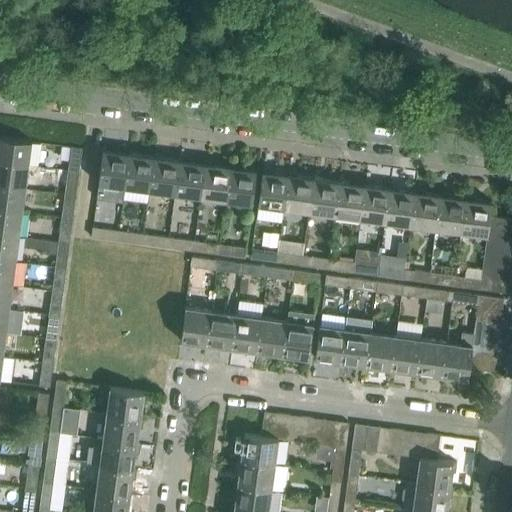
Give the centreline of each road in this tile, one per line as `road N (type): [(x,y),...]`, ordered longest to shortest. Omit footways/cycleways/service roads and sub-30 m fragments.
road 1 (residential): [(511,155),(0,92)]
road 2 (residential): [(511,416),(188,381),(169,511)]
